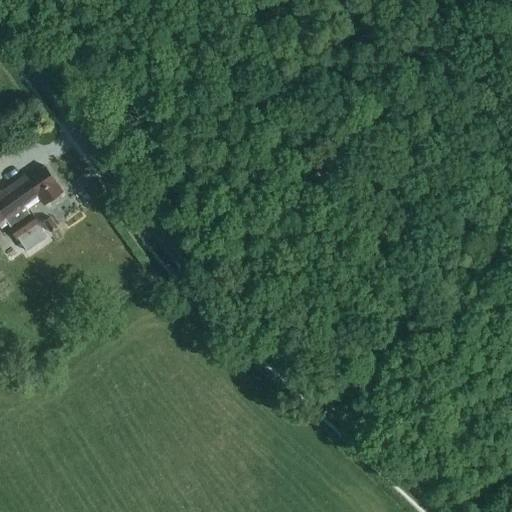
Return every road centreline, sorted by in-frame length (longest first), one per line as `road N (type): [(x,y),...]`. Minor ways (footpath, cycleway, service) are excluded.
road 1 (track): [(77,133),(217,307),(438,511)]
road 2 (track): [(0,29),(77,133)]
